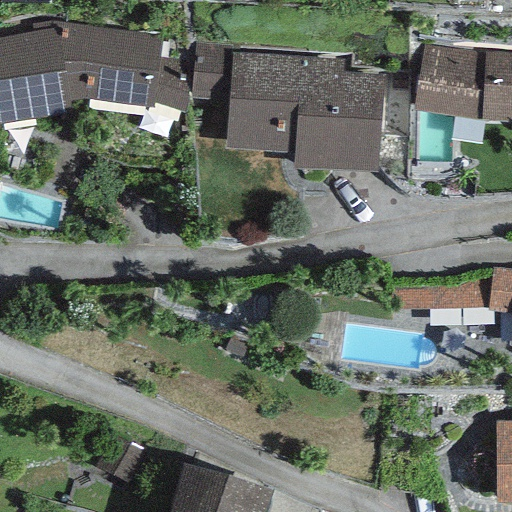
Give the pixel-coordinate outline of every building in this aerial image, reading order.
[(511,0),(472,0),(504,3),(503,9),(511,9),(511,0)] [(33,39),(0,43),(0,132),(72,116),(69,103),(153,114),(153,109),(160,62),(163,38),(56,26),(31,28),(33,39)] [(232,46),(196,44),(192,103),(228,106),(232,56),(232,46)] [(511,55),(485,55),(422,46),(414,116),(482,126),(511,128),(511,55)] [(343,63),(232,56),(228,106),(225,155),(293,159),(292,179),(377,183),(383,79),(343,77),(343,63)] [(189,67),(160,62),(153,109),(184,113),(189,67)] [(511,273),(493,273),(488,314),(511,314),(511,335),(511,273)] [(511,511),(511,427),(495,428),(494,511),(511,511)] [(268,511),(272,500),(184,474),(173,511),(268,511)]
